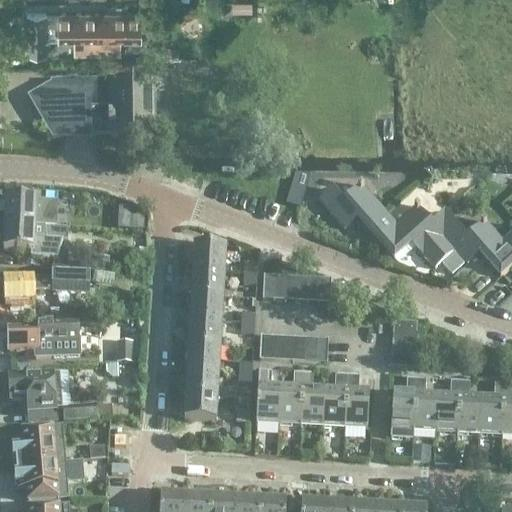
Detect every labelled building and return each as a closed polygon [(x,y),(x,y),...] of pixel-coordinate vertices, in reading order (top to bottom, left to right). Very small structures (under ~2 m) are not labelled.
[(120,54),(120,41),(141,41),(141,37),(146,37),(149,32),(149,22),(146,18),(141,18),(141,13),(97,14),(97,54),(120,54)] [(27,54),(46,54),(46,39),(58,39),(58,42),(75,42),(75,54),(97,54),(97,14),(58,14),(58,16),(46,16),(46,14),(27,14),(27,54)] [(52,90),(31,103),(52,140),(155,139),(154,83),(52,85),(52,90)] [(357,222),(377,243),(396,226),(364,190),(361,188),(357,191),(342,204),(332,193),(320,204),(345,232),(357,222)] [(6,201),(4,227),(54,229),(56,203),(6,201)] [(413,210),(396,226),(377,243),(394,263),(412,246),(436,271),(441,266),(452,278),(466,264),(444,241),(457,229),(445,215),(433,226),(420,212),(417,208),(414,211),(413,210)] [(444,241),(466,264),(468,266),(479,256),(501,280),(511,269),(511,253),(503,243),(487,226),(486,226),(484,223),(480,227),(481,227),(466,240),(457,229),(444,241)] [(54,229),(4,227),(3,253),(31,255),(30,259),(57,261),(62,243),(68,243),(68,230),(54,229)] [(511,234),(503,243),(511,253),(511,234)] [(195,248),(193,273),(224,275),(226,250),(195,248)] [(244,276),(257,277),(258,267),(245,266),(244,276)] [(89,272),(73,271),(52,271),(52,295),(89,296),(89,272)] [(224,275),(193,273),(192,298),(223,300),(224,275)] [(257,277),(244,276),(243,286),(256,287),(257,277)] [(264,278),(263,302),(274,302),(275,279),(264,278)] [(275,279),(274,302),(286,303),(287,279),(275,279)] [(287,279),(286,303),(297,303),(298,280),(287,279)] [(298,280),(297,303),(308,304),(309,281),(298,280)] [(34,294),(51,293),(50,281),(34,282),(34,281),(4,282),(5,306),(35,305),(34,294)] [(309,281),(308,304),(319,305),(320,281),(309,281)] [(320,281),(319,305),(330,305),(331,282),(320,281)] [(190,323),(222,324),(223,300),(192,298),(190,323)] [(242,326),(254,326),(255,316),(242,316),(242,326)] [(220,349),(222,324),(190,323),(189,347),(220,349)] [(394,324),(393,336),(417,337),(417,325),(394,324)] [(8,354),(38,353),(38,363),(80,362),(78,325),(37,327),(38,330),(8,331),(8,354)] [(254,326),(242,326),(241,336),(254,337),(254,326)] [(417,337),(393,336),(393,347),(416,348),(417,337)] [(271,363),(272,339),(261,339),(260,362),(271,363)] [(282,363),(284,340),(272,339),(271,363),(282,363)] [(294,364),(295,340),(284,340),(282,363),(294,364)] [(305,364),(306,341),(295,340),(294,364),(305,364)] [(316,365),(317,341),(306,341),(305,364),(316,365)] [(317,341),(316,365),(327,366),(328,342),(317,341)] [(132,366),(132,346),(117,346),(117,366),(132,366)] [(188,372),(219,374),(220,349),(189,347),(188,372)] [(416,348),(393,347),(392,358),(416,359),(416,348)] [(391,369),(415,370),(416,359),(392,358),(391,369)] [(252,376),(252,366),(240,366),(239,375),(252,376)] [(186,397),(217,398),(219,374),(188,372),(186,397)] [(259,373),(256,426),(279,427),(281,392),(271,391),(272,374),(259,373)] [(97,421),(96,408),(70,410),(68,375),(9,379),(11,403),(27,402),(28,414),(64,412),(64,424),(97,421)] [(252,376),(239,375),(238,386),(251,387),(252,376)] [(281,392),(279,427),(301,428),(303,376),(294,375),(293,392),(281,392)] [(301,428),(323,429),(324,394),(312,393),(313,376),(303,376),(301,428)] [(344,430),(347,378),(338,378),(336,395),(324,394),(323,429),(344,430)] [(347,378),(344,430),(367,431),(369,396),(356,396),(357,379),(347,378)] [(391,433),(414,434),(417,382),(407,381),(406,398),(393,397),(391,433)] [(414,434),(436,435),(438,400),(425,399),(426,382),(417,382),(414,434)] [(436,435),(458,437),(461,384),(451,384),(450,401),(438,400),(436,435)] [(461,384),(458,437),(480,438),(482,402),(469,402),(470,385),(461,384)] [(482,402),(480,438),(502,439),(505,387),(495,386),(494,403),(482,402)] [(502,439),(511,439),(511,386),(505,387),(502,439)] [(216,424),(217,398),(186,397),(185,422),(216,424)] [(237,425),(249,426),(250,415),(237,414),(237,425)] [(15,461),(16,469),(66,465),(63,429),(21,432),(22,445),(14,445),(15,450),(12,450),(13,462),(15,461)] [(66,465),(16,469),(17,476),(14,476),(15,487),(18,487),(18,492),(26,491),(27,504),(69,501),(66,465)] [(185,511),(187,499),(161,498),(160,511),(185,511)] [(210,511),(211,500),(187,499),(185,511),(210,511)] [(235,511),(236,502),(211,500),(210,511),(235,511)] [(259,511),(260,503),(236,502),(235,511),(259,511)] [(285,511),(286,504),(260,503),(259,511),(285,511)]
